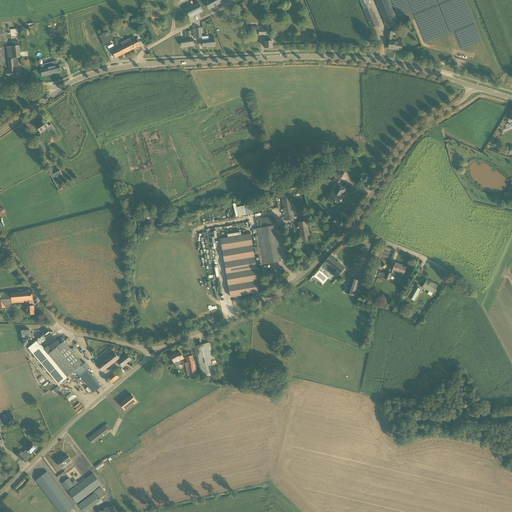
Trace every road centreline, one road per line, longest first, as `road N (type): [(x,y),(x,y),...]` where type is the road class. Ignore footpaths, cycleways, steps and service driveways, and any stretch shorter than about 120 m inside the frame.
road 1 (tertiary): [(474,87),(401,65),(322,56),(138,64)]
road 2 (unclassified): [(161,347),(259,305),(348,228)]
road 3 (unclassified): [(0,493),(146,359)]
road 4 (unclassified): [(348,228),(409,136),(474,87)]
road 5 (unclassified): [(145,348),(61,325),(0,240)]
